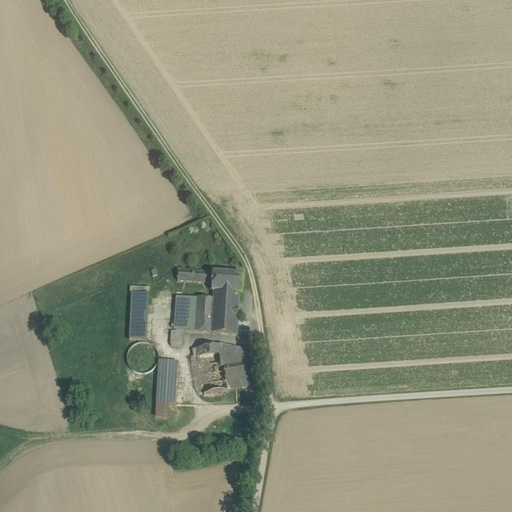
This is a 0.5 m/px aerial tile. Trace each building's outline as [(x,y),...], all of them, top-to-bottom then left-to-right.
[(193,273),(178,272),(177,283),(192,284),(193,273)] [(212,274),(193,273),(192,284),(212,285),(212,274)] [(242,276),(212,274),(212,285),(211,292),(213,293),(239,294),(241,294),(242,276)] [(131,288),(131,295),(148,296),(149,288),(131,288)] [(176,330),(176,332),(182,333),(236,336),(237,323),(239,294),(213,293),(213,300),(195,299),(182,298),(176,298),(174,330),(176,330)] [(148,296),(131,295),(129,341),(146,342),(148,296)] [(237,323),(236,336),(248,337),(249,324),(237,323)] [(182,333),(176,332),(176,333),(171,332),(170,347),(181,347),(182,333)] [(156,366),(157,360),(156,354),(152,349),(147,346),(142,345),(136,346),(131,349),(128,354),(127,360),(128,366),(131,371),(136,374),(142,376),(148,374),(152,371),(156,366)] [(220,346),(196,350),(197,357),(204,395),(228,392),(226,384),(223,364),(220,346)] [(244,352),(220,346),(223,364),(245,360),(244,352)] [(245,360),(223,364),(226,384),(249,380),(245,360)] [(168,363),(159,362),(155,417),(165,418),(168,363)] [(176,363),(169,363),(167,404),(174,404),(176,363)] [(249,380),(226,384),(228,392),(250,388),(249,380)]
